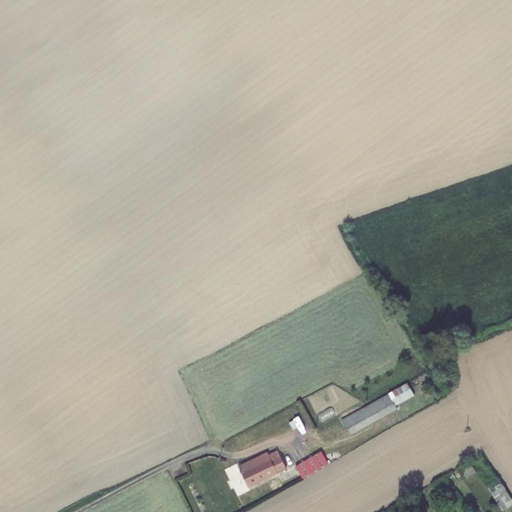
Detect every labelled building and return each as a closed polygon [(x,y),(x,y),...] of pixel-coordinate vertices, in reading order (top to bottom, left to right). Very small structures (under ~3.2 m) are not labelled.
[(408,384),(341,420),(350,435),(397,409),(395,406),(414,395),(408,384)] [(326,464),(320,453),(295,467),(301,478),(326,464)] [(242,477),(250,490),(287,469),(280,457),(271,461),(267,455),(239,471),(243,477),(242,477)] [(469,461),(459,468),(467,479),(477,472),(469,461)] [(435,483),(441,492),(451,486),(445,477),(435,483)] [(487,488),(494,498),(499,494),(506,490),(499,480),(487,488)] [(511,499),(506,490),(499,494),(509,508),(511,505),(511,499)] [(409,499),(413,506),(423,499),(419,493),(409,499)] [(494,498),(503,511),(509,508),(499,494),(494,498)]
